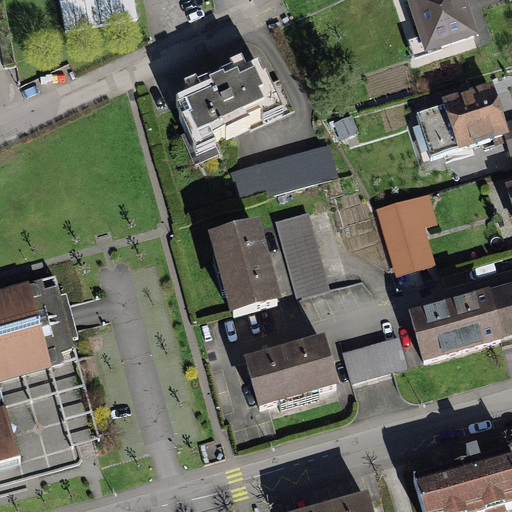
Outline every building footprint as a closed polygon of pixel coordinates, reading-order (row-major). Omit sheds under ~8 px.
[(475,35),(463,0),(407,0),(425,52),(475,35)] [(200,144),(289,104),(279,82),(268,87),(257,63),(243,69),(240,62),(194,82),(198,90),(180,99),(200,144)] [(457,152),(509,136),(493,83),(440,100),(457,152)] [(324,154),(249,174),(256,200),(331,179),(324,154)] [(511,185),(502,189),(511,217),(511,185)] [(428,200),(373,218),(394,285),(431,273),(420,238),(438,233),(428,200)] [(312,216),(274,226),(294,301),(332,291),(312,216)] [(230,321),(279,308),(257,224),(208,238),(230,321)] [(50,281),(0,294),(0,468),(19,463),(0,394),(0,382),(72,363),(50,281)] [(511,285),(490,291),(504,341),(511,338),(511,285)] [(504,341),(490,291),(409,314),(424,367),(505,345),(504,341)] [(340,388),(325,338),(242,362),(257,412),(340,388)] [(400,339),(341,355),(351,389),(409,373),(400,339)] [(504,511),(511,510),(511,453),(411,482),(419,511),(504,511)] [(371,511),(368,498),(317,511),(371,511)]
